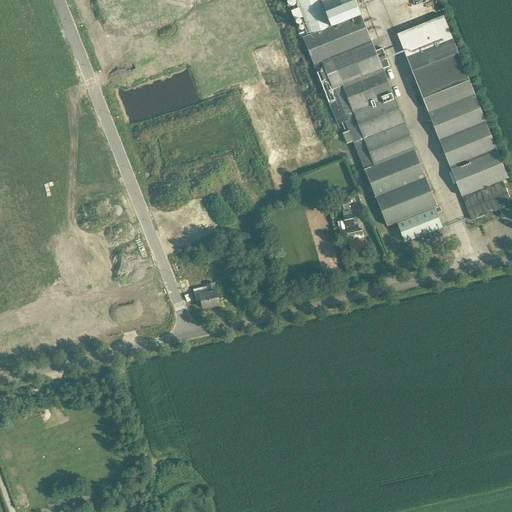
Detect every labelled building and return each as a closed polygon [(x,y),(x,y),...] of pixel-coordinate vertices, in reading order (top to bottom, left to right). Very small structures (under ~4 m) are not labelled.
[(298,0),(312,34),(304,37),(338,124),(343,122),(347,132),(344,133),(348,144),(355,141),(388,226),(397,222),(405,242),(443,227),(437,213),(442,212),(440,207),(435,209),(435,207),(438,206),(384,70),(391,67),(384,50),(377,52),(356,0),(298,0)] [(472,87),(449,32),(443,16),(397,35),(403,50),(429,114),(458,187),(462,196),(509,178),(476,95),(472,87)] [(463,198),(472,220),(511,204),(511,202),(504,182),(463,198)] [(348,234),(350,244),(352,253),(367,250),(365,240),(363,230),(360,231),(358,223),(359,223),(357,214),(353,214),(352,209),(343,211),(348,234)] [(192,283),(189,268),(176,271),(179,286),(192,283)] [(208,287),(193,290),(196,301),(202,300),(204,308),(220,304),(217,291),(215,283),(207,285),(208,287)] [(9,450),(2,452),(6,461),(12,459),(9,450)] [(15,467),(9,469),(12,478),(18,476),(15,467)] [(21,483),(15,486),(18,495),(25,493),(21,483)]
